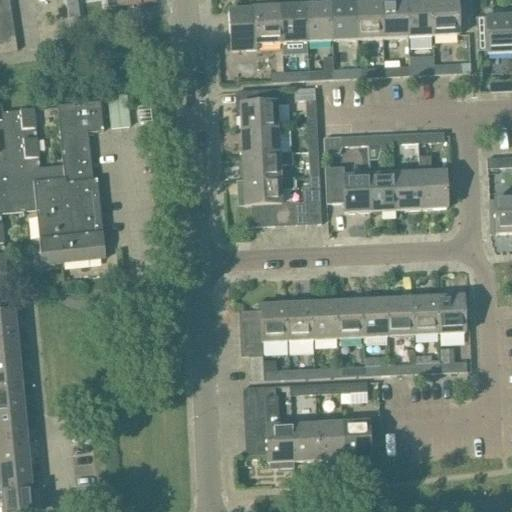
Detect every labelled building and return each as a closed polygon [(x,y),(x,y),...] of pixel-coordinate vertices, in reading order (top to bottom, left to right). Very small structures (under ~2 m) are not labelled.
[(105,0),(107,10),(117,9),(155,3),(154,0),(105,0)] [(456,0),(444,0),(430,1),(432,38),(458,36),(456,0)] [(407,39),(432,38),(430,1),(405,2),(407,39)] [(381,41),(407,39),(405,2),(380,3),(381,41)] [(356,42),(381,41),(380,3),(354,5),(356,42)] [(0,18),(11,17),(9,5),(0,6),(0,18)] [(331,43),(356,42),(354,5),(329,6),(331,43)] [(305,7),(306,45),(331,43),(329,6),(305,7)] [(281,46),(306,45),(305,7),(279,9),(281,46)] [(257,47),(281,46),(279,9),(253,10),(253,11),(228,12),(231,54),(257,53),(257,47)] [(485,20),(475,20),(477,54),(487,54),(487,55),(511,53),(511,37),(511,17),(501,17),(501,11),(486,12),(486,18),(485,18),(485,20)] [(0,31),(13,29),(11,17),(0,18),(0,31)] [(0,43),(15,41),(13,29),(0,31),(0,43)] [(15,41),(0,43),(0,55),(16,53),(15,41)] [(449,68),(434,68),(434,78),(450,78),(449,68)] [(424,69),(408,70),(409,79),(424,79),(424,69)] [(398,70),(383,71),(384,81),(399,80),(398,70)] [(373,71),(358,72),(358,82),(374,81),(373,71)] [(333,83),(358,82),(358,72),(333,73),(332,73),(333,83)] [(323,74),(308,75),(308,84),(313,84),(323,84),(323,74)] [(298,75),(282,76),(283,85),(298,85),(298,75)] [(488,95),(511,94),(511,84),(488,86),(488,95)] [(239,132),(276,130),(275,105),(281,104),(281,93),(275,93),(275,92),(251,94),(252,106),(238,107),(239,132)] [(102,135),(99,105),(56,109),(63,169),(39,171),(33,114),(2,117),(1,108),(0,108),(0,276),(7,275),(1,218),(36,214),(41,267),(105,261),(97,183),(91,184),(86,137),(102,135)] [(315,114),(305,114),(306,129),(316,128),(315,114)] [(316,128),(306,129),(306,130),(307,143),(307,154),(317,154),(317,142),(316,128)] [(241,158),(278,156),(276,130),(239,132),(241,158)] [(443,136),(428,136),(429,146),(443,146),(443,138),(443,136)] [(417,137),(403,138),(403,147),(418,147),(417,137)] [(392,148),(392,138),(367,139),(367,149),(366,149),(367,161),(378,160),(377,149),(392,148)] [(367,149),(367,139),(341,140),(341,151),(366,149),(367,149)] [(278,156),(241,158),(242,183),(279,181),(279,180),(279,168),(293,167),(292,155),(278,156)] [(420,175),(419,176),(421,212),(446,211),(444,174),(430,175),(429,158),(419,159),(420,175)] [(511,170),(511,160),(508,161),(486,162),(486,172),(511,170)] [(318,166),(308,166),(308,180),(318,179),(318,166)] [(344,216),(371,215),(369,178),(342,180),(342,169),(324,170),(325,205),(343,204),(344,216)] [(396,214),(421,212),(419,176),(394,177),(396,214)] [(369,178),(371,215),(396,214),(394,177),(369,178)] [(243,194),(238,194),(238,208),(244,207),(244,209),(262,208),(273,207),(281,207),(280,192),(295,191),(295,179),(279,180),(279,181),(242,183),(243,194)] [(320,205),(318,179),(308,180),(310,206),(320,205)] [(511,235),(511,198),(493,200),(495,236),(511,235)] [(321,227),(320,205),(310,206),(305,206),(306,228),(321,227)] [(294,206),(284,207),(285,229),(295,229),(294,206)] [(295,229),(306,228),(305,206),(294,206),(295,229)] [(263,230),(274,229),(273,207),(262,208),(263,230)] [(285,229),(284,207),(281,207),(273,207),(274,229),(285,229)] [(251,231),(263,230),(262,208),(250,209),(251,231)] [(437,300),(439,337),(464,336),(462,298),(437,300)] [(437,300),(412,301),(414,338),(439,337),(437,300)] [(412,301),(387,302),(389,340),(414,338),(412,301)] [(387,302),(361,304),(363,341),(389,340),(387,302)] [(361,304),(336,305),(338,342),(363,341),(361,304)] [(336,305),(310,306),(312,344),(338,342),(336,305)] [(310,306),(286,307),(288,345),(312,344),(310,306)] [(261,325),(261,336),(262,346),(288,345),(286,307),(260,309),(260,313),(261,325)] [(239,326),(261,325),(260,313),(238,314),(239,326)] [(0,342),(17,341),(14,315),(0,316),(0,342)] [(261,336),(261,325),(239,326),(239,337),(261,336)] [(262,346),(261,336),(239,337),(240,348),(262,347),(262,346)] [(0,367),(20,366),(17,341),(0,342),(0,367)] [(262,359),(262,347),(240,348),(240,360),(248,360),(262,359)] [(262,359),(248,360),(249,385),(264,384),(263,374),(262,359)] [(408,368),(390,369),(390,378),(416,377),(415,368),(415,359),(408,360),(408,368)] [(440,366),(441,376),(466,375),(466,365),(440,366)] [(0,392),(22,391),(20,366),(0,367),(0,392)] [(416,377),(441,376),(440,366),(415,368),(416,377)] [(390,378),(390,369),(364,370),(365,379),(390,378)] [(340,381),(365,379),(364,370),(340,371),(340,381)] [(314,382),(340,381),(340,371),(314,372),(314,382)] [(290,383),(314,382),(314,372),(289,373),(290,383)] [(264,384),(290,383),(289,373),(263,374),(264,384)] [(365,385),(340,386),(341,396),(366,395),(365,385)] [(340,386),(325,387),(326,397),(341,396),(340,386)] [(314,388),(300,389),(300,398),(315,397),(314,388)] [(243,403),(264,402),(264,390),(242,391),(243,403)] [(0,418),(25,416),(22,391),(0,392),(0,418)] [(264,402),(243,403),(243,414),(265,413),(264,402)] [(278,410),(265,411),(265,413),(265,424),(266,434),(266,445),(267,458),(268,466),(279,466),(279,471),(292,470),(292,465),(293,465),(291,428),(279,428),(278,410)] [(244,425),(265,424),(265,413),(243,414),(244,425)] [(0,443),(27,441),(25,416),(0,418),(0,443)] [(352,420),(341,420),(341,425),(342,425),(344,462),(369,461),(368,449),(380,448),(379,418),(366,419),(366,424),(353,425),(352,420)] [(265,424),(244,425),(244,435),(266,434),(265,424)] [(342,425),(316,427),(318,464),(344,462),(342,425)] [(316,427),(291,428),(293,465),(318,464),(316,427)] [(266,434),(244,435),(245,446),(266,445),(266,434)] [(0,468),(30,466),(27,441),(0,443),(0,468)] [(267,458),(266,445),(245,446),(245,459),(267,458)] [(30,466),(0,468),(0,494),(32,491),(30,466)] [(34,511),(32,491),(0,494),(1,511),(34,511)]
